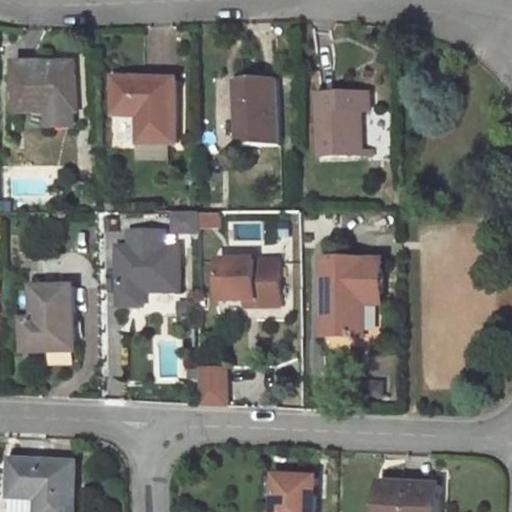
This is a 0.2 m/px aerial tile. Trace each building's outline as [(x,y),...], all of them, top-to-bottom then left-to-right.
[(80,112),(80,64),(20,64),(20,112),(80,112)] [(180,80),(119,79),(118,115),(143,116),(142,143),(179,144),(180,80)] [(281,146),(280,81),(239,82),(240,146),(281,146)] [(366,152),(365,113),(374,113),(374,94),(322,95),(323,158),(375,157),(375,152),(366,152)] [(172,160),(171,149),(139,150),(140,162),(172,160)] [(202,213),(178,213),(178,233),(203,233),(203,227),(202,213)] [(224,213),(202,213),(203,227),(224,227),(224,213)] [(136,248),(122,248),(122,306),(146,306),(146,291),(183,291),(183,248),(178,248),(169,248),(169,233),(136,233),(136,248)] [(178,233),(169,233),(169,248),(178,248),(178,233)] [(267,261),(223,261),(224,301),(248,301),(259,301),(259,307),(284,307),(283,262),(267,262),(267,261)] [(386,262),(328,261),(326,335),(366,336),(367,303),(367,295),(386,296),(386,262)] [(38,320),(26,320),(27,352),(77,351),(76,287),(37,288),(38,320)] [(385,304),(386,296),(367,295),(367,303),(385,304)] [(193,303),(182,303),(182,316),(194,316),(193,303)] [(204,369),(194,369),(193,380),(204,379),(204,369)] [(231,369),(204,369),(204,379),(204,405),(231,407),(231,369)] [(76,511),(79,464),(15,461),(13,497),(41,499),(40,511),(76,511)] [(317,511),(319,479),(279,476),(277,511),(317,511)] [(442,511),(444,487),(384,484),(382,511),(442,511)] [(40,511),(41,499),(13,497),(12,511),(40,511)]
